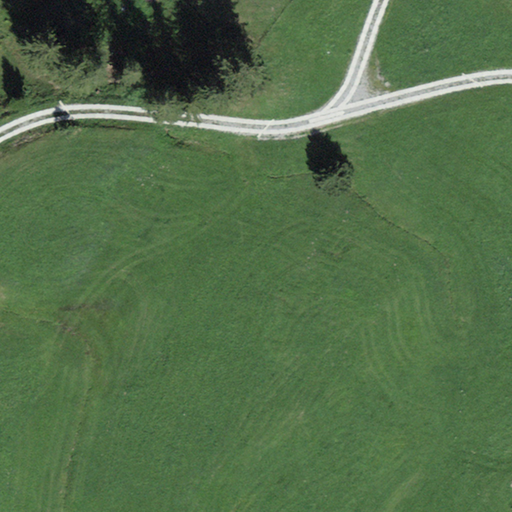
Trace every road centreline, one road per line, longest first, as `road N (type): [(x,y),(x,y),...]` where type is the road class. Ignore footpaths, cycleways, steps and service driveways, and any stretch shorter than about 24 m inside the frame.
road 1 (track): [(0,136),(49,116),(103,113),(257,133),(511,69)]
road 2 (track): [(376,0),(331,114)]
